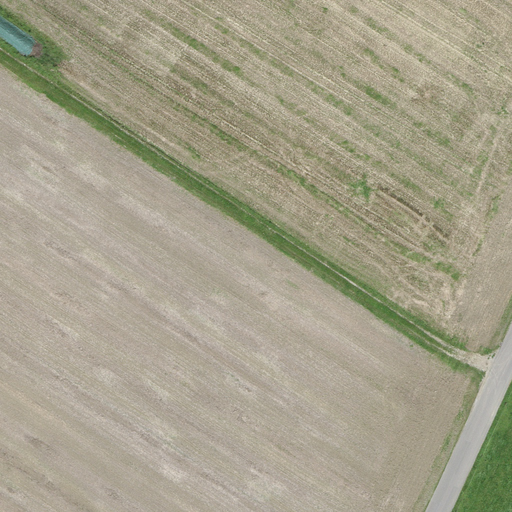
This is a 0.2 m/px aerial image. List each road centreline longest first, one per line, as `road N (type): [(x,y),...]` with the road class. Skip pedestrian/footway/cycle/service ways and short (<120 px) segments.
road 1 (track): [(0,51),(498,383)]
road 2 (tertiary): [(511,353),(436,511)]
